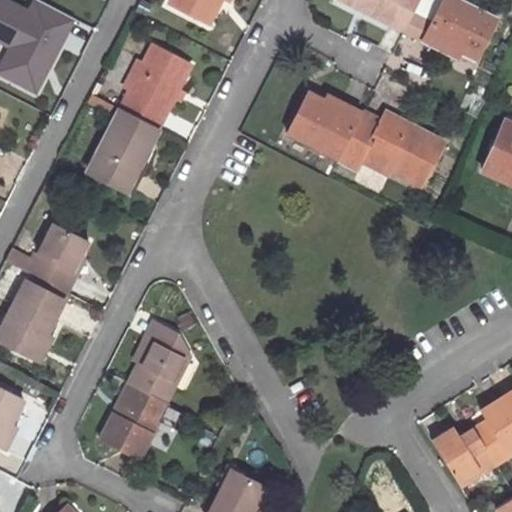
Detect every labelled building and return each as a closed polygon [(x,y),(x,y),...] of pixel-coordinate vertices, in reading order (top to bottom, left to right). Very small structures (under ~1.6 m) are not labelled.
[(38,0),(34,0),(31,7),(16,0),(0,0),(0,42),(10,47),(0,67),(0,76),(42,96),(77,18),(38,0)] [(171,0),(169,5),(201,22),(212,0),(223,0),(228,2),(229,0),(171,0)] [(209,26),(221,0),(212,0),(201,22),(209,26)] [(339,0),(403,32),(412,14),(412,13),(419,0),(339,0)] [(496,19),(458,0),(441,0),(430,23),(425,32),(461,51),(460,54),(475,62),(496,19)] [(412,14),(403,32),(421,41),(425,32),(430,23),(412,13),(412,14)] [(461,51),(425,32),(421,41),(457,59),(460,54),(461,51)] [(159,129),(175,99),(179,91),(192,65),(153,45),(143,65),(130,90),(120,109),(159,129)] [(137,62),(124,88),(130,90),(143,65),(137,62)] [(111,92),(96,85),(91,94),(106,102),(111,92)] [(179,91),(175,99),(180,102),(184,93),(179,91)] [(287,133),(338,159),(358,118),(323,99),(308,91),(287,133)] [(362,112),(326,93),(323,99),(358,118),(362,112)] [(87,102),(113,116),(117,108),(106,102),(91,94),(87,102)] [(120,109),(88,173),(119,189),(129,170),(142,177),(149,163),(144,160),(159,129),(120,109)] [(363,156),(421,186),(443,143),(385,112),(380,121),(362,112),(358,118),(338,159),(357,169),(363,156)] [(511,124),(505,121),(481,170),(511,184),(511,124)] [(129,170),(119,189),(133,196),(142,177),(129,170)] [(53,223),(28,272),(36,276),(68,293),(77,276),(72,273),(81,257),(89,241),(53,223)] [(77,276),(85,260),(81,257),(72,273),(77,276)] [(68,293),(36,276),(36,277),(33,284),(65,300),(68,293)] [(47,336),(65,300),(33,284),(26,280),(0,329),(0,341),(29,357),(40,333),(47,336)] [(166,403),(192,354),(180,334),(160,324),(129,383),(134,386),(166,403)] [(40,363),(52,338),(47,336),(40,333),(29,357),(40,363)] [(119,415),(134,386),(129,383),(114,412),(119,415)] [(140,460),(169,404),(166,403),(134,386),(119,415),(114,412),(100,439),(140,460)] [(0,387),(0,445),(10,425),(11,424),(23,400),(0,387)] [(511,415),(511,391),(501,398),(511,415)] [(504,452),(511,447),(511,415),(501,398),(479,412),(485,421),(489,427),(475,435),(494,465),(508,457),(504,452)] [(485,421),(471,429),(475,435),(489,427),(485,421)] [(10,425),(0,445),(0,449),(4,452),(17,428),(11,424),(10,425)] [(431,442),(457,483),(479,469),(481,473),(494,465),(475,435),(462,444),(459,437),(454,428),(431,442)] [(471,429),(459,437),(462,444),(475,435),(471,429)] [(460,487),(481,473),(479,469),(457,483),(460,487)] [(253,511),(266,487),(231,470),(209,511),(253,511)] [(511,511),(511,497),(494,508),(496,511),(511,511)]
